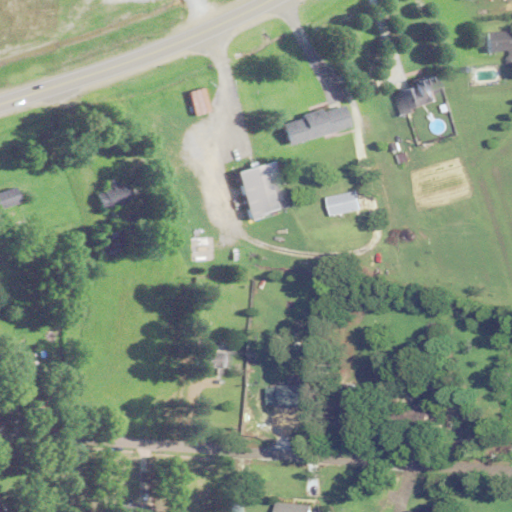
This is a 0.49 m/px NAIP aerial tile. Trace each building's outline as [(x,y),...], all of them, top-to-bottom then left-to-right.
[(511,30),(480,31),(480,50),(511,49),(511,30)] [(397,113),(434,103),(426,74),(389,84),(397,113)] [(344,127),(338,104),(276,119),(282,142),(344,127)] [(268,160),(232,170),(245,218),(281,209),(268,160)] [(123,182),(111,185),(109,177),(100,179),(102,188),(91,191),(94,207),(127,200),(123,182)] [(0,206),(17,200),(12,184),(0,188),(0,206)] [(326,195),(329,214),(361,210),(358,190),(326,195)] [(95,230),(99,253),(116,250),(113,227),(95,230)] [(199,365),(227,365),(227,351),(199,351),(199,365)] [(32,388),(22,352),(7,356),(17,392),(32,388)] [(338,430),(351,432),(357,384),(344,382),(338,430)] [(310,384),(277,384),(277,405),(310,405),(310,384)] [(426,409),(388,409),(388,428),(426,428),(426,409)] [(242,511),(243,502),(228,501),(227,511),(242,511)] [(329,511),(330,508),(275,501),(273,511),(329,511)] [(147,511),(147,503),(113,503),(113,511),(147,511)]
